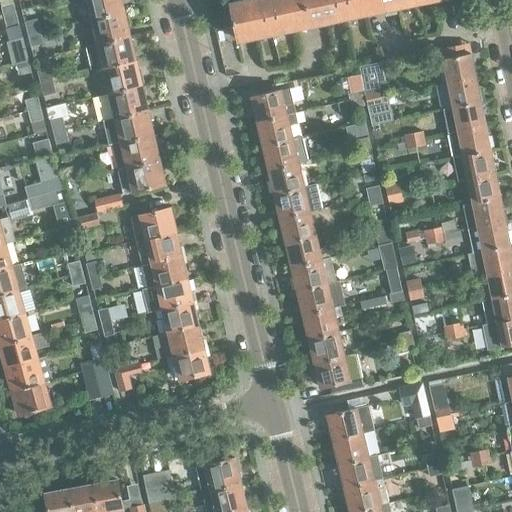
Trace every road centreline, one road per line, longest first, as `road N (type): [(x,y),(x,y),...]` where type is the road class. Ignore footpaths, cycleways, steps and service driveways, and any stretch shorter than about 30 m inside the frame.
road 1 (tertiary): [(273,403),(178,0)]
road 2 (residential): [(0,458),(273,403)]
